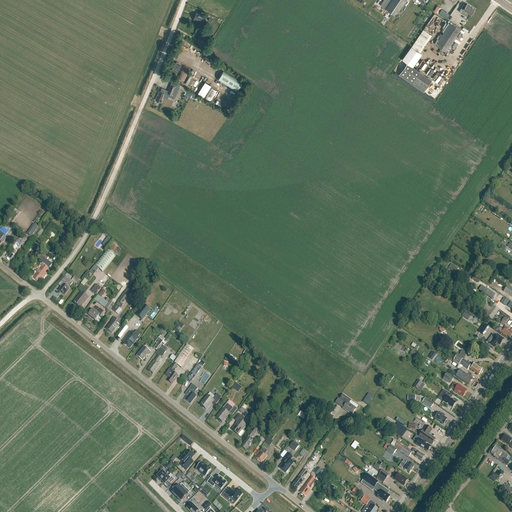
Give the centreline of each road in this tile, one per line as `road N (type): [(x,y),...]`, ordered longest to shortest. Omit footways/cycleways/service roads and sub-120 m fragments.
road 1 (unclassified): [(40,295),(92,221),(184,0)]
road 2 (unclassified): [(275,484),(40,295)]
road 3 (secondary): [(399,511),(511,350)]
